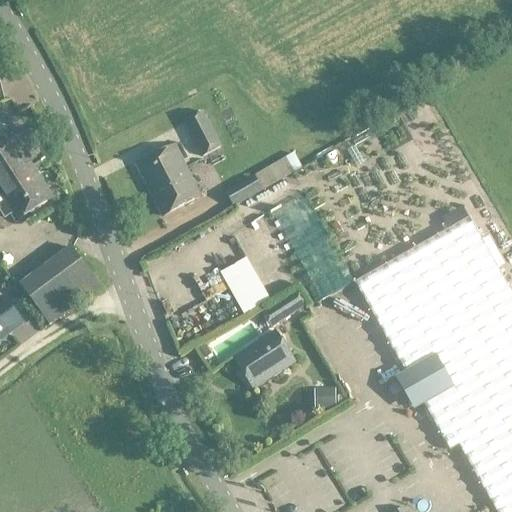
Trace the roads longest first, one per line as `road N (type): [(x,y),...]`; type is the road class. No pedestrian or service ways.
road 1 (unclassified): [(233,511),(168,405),(52,95),(3,0)]
road 2 (unknown): [(126,290),(0,390)]
